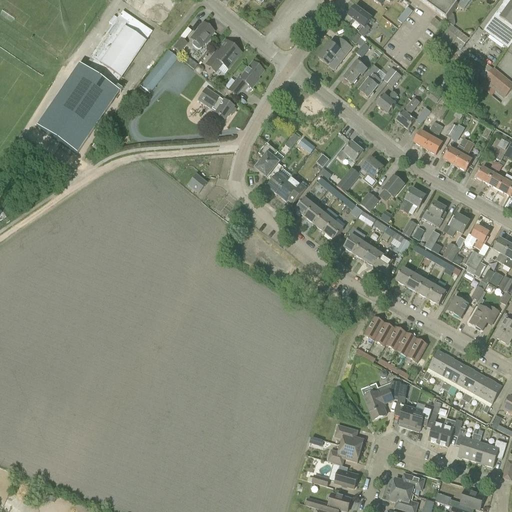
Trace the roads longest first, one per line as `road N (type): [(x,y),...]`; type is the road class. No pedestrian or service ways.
road 1 (residential): [(511,368),(360,285),(237,195),(242,149),(290,69)]
road 2 (residential): [(511,225),(420,174),(290,69)]
road 3 (track): [(242,149),(120,160),(0,238)]
road 4 (residential): [(367,511),(384,453),(497,485),(501,511)]
road 5 (residential): [(203,0),(122,93)]
